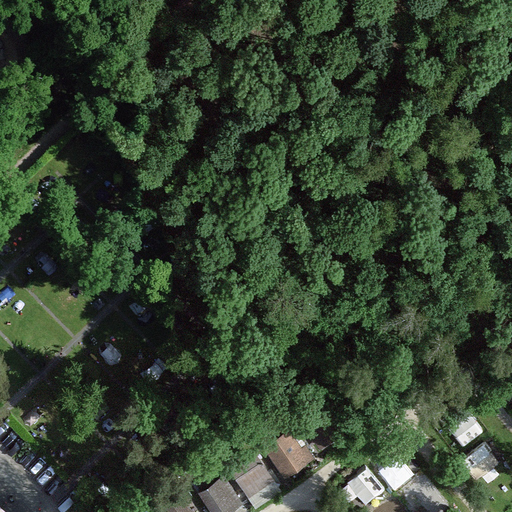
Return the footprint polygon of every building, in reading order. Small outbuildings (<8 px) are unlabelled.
[(324,440),(335,432),(316,404),(305,412),(324,440)] [(463,437),(486,427),(477,405),(454,415),(463,437)] [(301,420),(269,432),(283,469),(314,457),(301,420)] [(257,434),(229,453),(258,495),(285,476),(257,434)] [(470,451),(489,472),(507,457),(488,435),(470,451)] [(383,462),(400,482),(420,466),(403,445),(383,462)] [(370,460),(352,476),(372,497),(390,481),(370,460)] [(203,481),(221,511),(223,511),(250,496),(231,465),(203,481)] [(430,511),(446,501),(431,481),(412,494),(425,511),(430,511)] [(167,501),(174,511),(206,511),(187,486),(167,501)] [(374,509),(376,511),(415,511),(417,511),(396,489),(374,509)]
